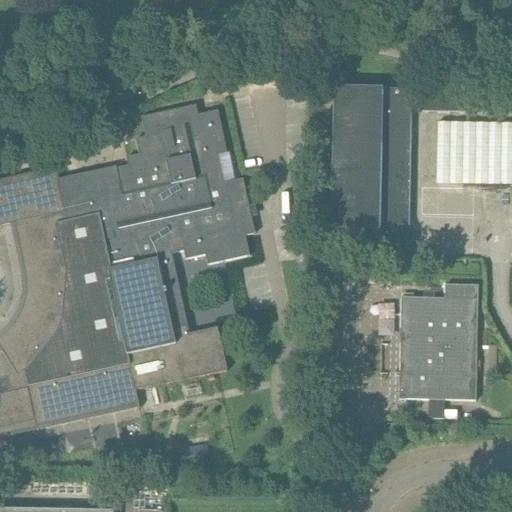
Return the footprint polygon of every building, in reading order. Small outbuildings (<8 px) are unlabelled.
[(158,0),(161,8),(191,0),(158,0)] [(334,89),(331,259),(409,260),(412,91),(334,89)] [(511,111),(511,89),(422,89),(421,110),(511,111)] [(28,390),(37,432),(39,432),(38,428),(137,407),(138,411),(139,411),(135,392),(163,386),(164,387),(227,374),(217,330),(189,336),(172,256),(184,253),(185,262),(205,257),(207,267),(224,263),(250,258),(245,238),(255,236),(243,181),(224,185),(218,157),(227,155),(218,113),(198,117),(196,107),(141,119),(145,139),(135,141),(139,157),(126,159),(128,168),(117,171),(116,169),(115,169),(57,182),(64,213),(10,225),(10,227),(14,226),(25,274),(26,293),(22,312),(11,329),(0,338),(0,348),(1,351),(0,351),(0,380),(8,379),(10,393),(7,393),(8,394),(28,390)] [(511,122),(436,122),(436,184),(511,184),(511,122)] [(198,315),(195,292),(183,293),(187,317),(198,315)] [(478,301),(401,300),(399,401),(476,403),(478,301)] [(397,305),(380,305),(381,334),(397,333),(397,305)] [(338,405),(338,425),(352,425),(352,405),(338,405)] [(352,425),(338,425),(337,435),(352,435),(352,425)]
